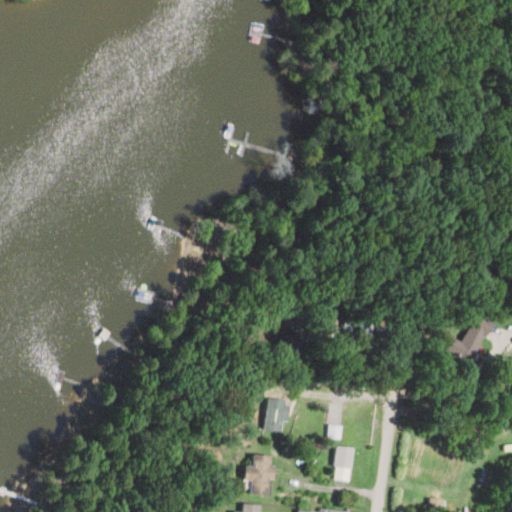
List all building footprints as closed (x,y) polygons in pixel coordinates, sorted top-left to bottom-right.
[(457,343),(445,339),(440,352),(449,356),(445,366),(465,373),(485,321),(467,314),(457,343)] [(266,352),(279,361),(295,338),(283,329),(266,352)] [(283,433),(283,402),(260,402),(260,433),(283,433)] [(336,440),(336,428),(324,428),(324,440),(336,440)] [(349,470),(348,448),(326,450),(327,471),(349,470)] [(267,457),(240,456),(239,483),(242,483),(242,495),(265,496),(267,457)]
